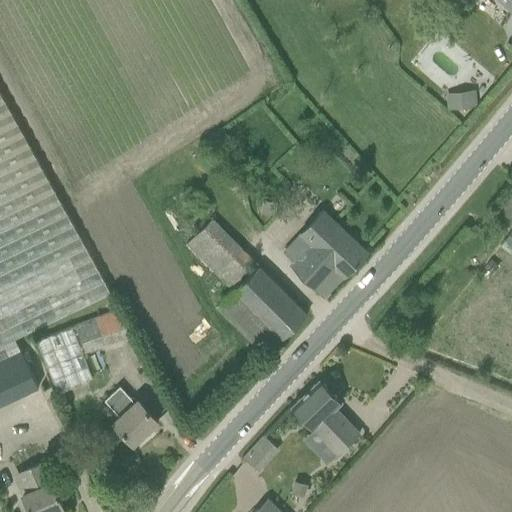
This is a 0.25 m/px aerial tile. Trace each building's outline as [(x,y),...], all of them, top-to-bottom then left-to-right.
[(511,0),(501,0),(511,9),(511,0)] [(445,93),(448,110),(478,106),(476,89),(445,93)] [(0,405),(39,387),(15,338),(111,292),(0,91),(0,405)] [(217,149),(224,145),(219,137),(212,142),(217,149)] [(278,201),(263,200),(261,214),(276,216),(278,201)] [(292,263),(325,296),(368,252),(323,210),(286,251),(295,260),(292,263)] [(257,260),(214,216),(186,244),(229,288),(257,260)] [(499,266),(491,259),(484,267),(492,274),(499,266)] [(259,265),(234,291),(217,308),(264,356),(281,338),(282,339),(307,313),(259,265)] [(118,339),(108,312),(76,325),(86,351),(118,339)] [(314,429),(337,454),(360,432),(336,407),(342,402),(320,379),(291,406),(314,429)] [(114,422),(133,443),(158,421),(138,400),(135,402),(120,386),(105,399),(121,416),(114,422)] [(244,455),(260,469),(280,447),(264,432),(244,455)] [(30,511),(53,511),(64,507),(53,481),(51,482),(43,462),(28,468),(36,488),(23,494),(30,511)] [(309,484),(294,480),(291,493),(305,497),(309,484)] [(282,511),(268,497),(253,511),(282,511)]
